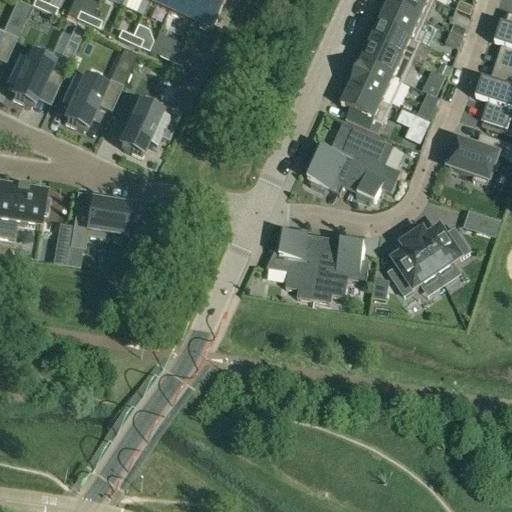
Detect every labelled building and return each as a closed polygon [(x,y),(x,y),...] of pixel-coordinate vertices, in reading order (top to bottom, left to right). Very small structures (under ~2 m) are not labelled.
[(168,15),(174,0),(149,0),(148,5),(168,15)] [(174,0),(168,15),(189,24),(200,0),(174,0)] [(200,0),(189,24),(211,34),(226,0),(200,0)] [(392,0),(389,7),(426,24),(435,4),(427,0),(392,0)] [(32,9),(43,14),(47,7),(36,2),(32,9)] [(473,10),(461,5),(457,13),(470,19),(473,10)] [(58,12),(47,7),(43,14),(54,19),(58,12)] [(426,24),(389,7),(380,27),(416,44),(426,24)] [(87,27),(91,20),(80,15),(76,22),(87,27)] [(500,69),(511,72),(511,19),(509,18),(506,29),(502,28),(498,39),(496,48),(500,49),(499,49),(506,51),(500,69)] [(91,20),(87,27),(98,32),(102,25),(91,20)] [(380,27),(371,47),(412,66),(421,46),(416,44),(380,27)] [(466,33),(455,28),(452,35),(463,40),(466,33)] [(70,40),(69,43),(79,47),(84,35),(75,30),(70,40)] [(0,64),(6,67),(17,42),(0,34),(0,64)] [(132,39),(121,34),(118,41),(129,46),(132,39)] [(462,41),(451,36),(446,47),(457,52),(462,41)] [(132,39),(129,46),(140,51),(143,44),(132,39)] [(403,86),(412,66),(371,47),(362,67),(361,67),(403,86)] [(20,64),(8,91),(16,95),(13,103),(34,112),(38,101),(46,86),(58,91),(60,89),(70,66),(51,57),(37,51),(29,68),(20,64)] [(174,58),(163,53),(159,60),(170,65),(174,58)] [(174,58),(170,65),(181,70),(185,63),(174,58)] [(403,86),(361,67),(351,89),(393,108),(403,86)] [(451,71),(442,67),(439,76),(448,80),(451,71)] [(511,72),(500,69),(494,86),(487,84),(483,83),(479,93),(480,93),(477,102),(481,104),(480,104),(488,106),(482,124),(507,132),(511,122),(510,122),(511,116),(511,72)] [(431,73),(426,83),(440,90),(445,80),(431,73)] [(128,80),(114,74),(110,84),(123,90),(128,80)] [(71,114),(65,127),(86,136),(98,110),(111,116),(123,90),(110,84),(105,93),(85,84),(84,86),(76,83),(63,110),(71,114)] [(369,135),(378,139),(393,108),(351,89),(351,90),(342,110),(351,114),(346,125),(369,135)] [(133,126),(121,152),(141,162),(147,149),(156,153),(161,142),(168,145),(181,117),(145,100),(143,104),(126,96),(116,118),(133,126)] [(421,121),(430,125),(435,113),(426,109),(421,121)] [(409,115),(404,124),(416,130),(411,140),(422,146),(431,126),(430,125),(421,121),(418,120),(409,115)] [(337,183),(344,187),(342,191),(343,191),(367,139),(353,132),(343,154),(333,150),(331,154),(318,147),(309,166),(315,168),(308,183),(310,184),(309,185),(312,186),(310,189),(324,196),(325,192),(326,192),(329,185),(335,188),(337,183)] [(357,198),(356,201),(369,207),(371,204),(373,205),(373,204),(375,205),(381,193),(391,197),(401,177),(385,169),(394,151),(367,139),(343,191),(344,192),(348,181),(362,187),(357,198)] [(458,144),(448,171),(474,181),(473,185),(486,189),(487,186),(490,186),(499,160),(511,164),(511,148),(484,139),(480,152),(458,144)] [(45,202),(46,197),(28,195),(28,192),(27,192),(26,194),(18,193),(18,191),(17,190),(17,193),(0,190),(0,240),(14,243),(17,227),(40,231),(43,216),(47,217),(49,203),(45,202)] [(76,212),(70,252),(85,254),(87,240),(121,246),(122,240),(125,240),(127,225),(131,225),(134,208),(116,205),(116,209),(103,207),(103,206),(101,206),(98,206),(98,205),(96,205),(93,205),(91,204),(91,206),(90,215),(76,212)] [(477,238),(482,221),(469,217),(464,234),(477,238)] [(58,240),(69,242),(71,231),(60,229),(58,240)] [(288,275),(286,291),(298,293),(297,301),(314,304),(313,311),(314,304),(323,254),(312,253),(313,248),(306,247),(308,239),(307,239),(308,236),(292,233),(291,236),(288,236),(288,237),(284,236),(281,254),(278,253),(279,251),(277,250),(267,272),(268,273),(268,272),(288,275)] [(437,278),(454,267),(470,256),(455,233),(445,239),(441,233),(428,241),(423,235),(413,242),(437,278)] [(366,286),(370,266),(362,265),(365,249),(361,249),(361,248),(358,247),(358,244),(342,241),(342,245),(341,245),(340,253),(334,252),(333,256),(323,254),(314,304),(331,307),(332,299),(345,301),(348,283),(366,286)] [(404,300),(420,289),(437,278),(413,242),(403,248),(407,255),(394,264),(398,271),(389,277),(404,300)] [(390,286),(377,284),(374,303),(387,305),(390,286)]
